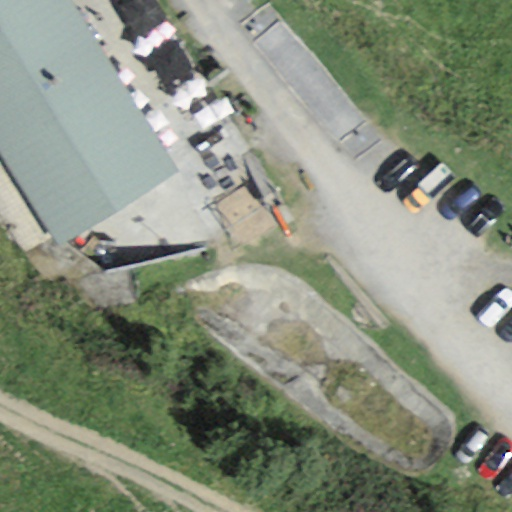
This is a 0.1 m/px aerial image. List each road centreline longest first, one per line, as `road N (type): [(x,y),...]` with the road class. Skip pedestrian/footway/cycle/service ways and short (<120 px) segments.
road 1 (track): [(189,0),(212,50),(427,298)]
road 2 (track): [(189,511),(0,422)]
